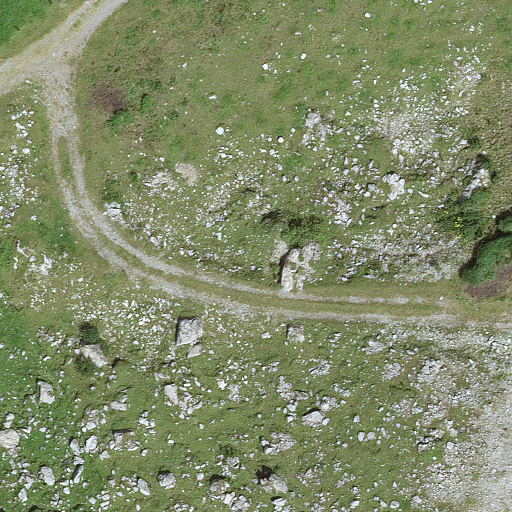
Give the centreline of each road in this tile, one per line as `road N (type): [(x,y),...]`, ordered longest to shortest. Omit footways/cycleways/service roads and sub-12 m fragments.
road 1 (track): [(511,304),(291,301),(133,269),(96,217),(70,113),(68,47),(93,7)]
road 2 (track): [(102,0),(0,74)]
